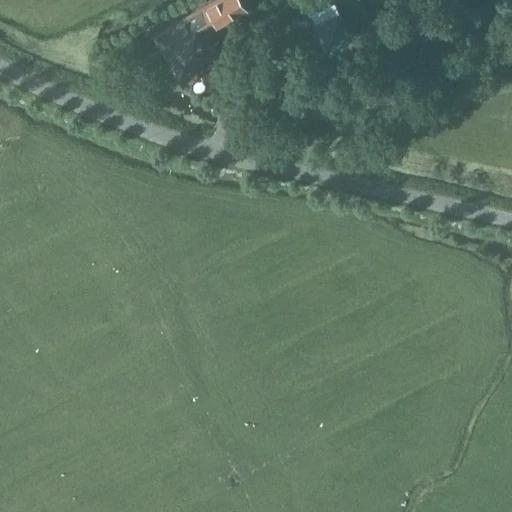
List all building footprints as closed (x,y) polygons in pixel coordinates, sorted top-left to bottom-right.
[(248,11),(240,0),(210,0),(152,34),(183,86),(193,80),(200,76),(197,71),(224,56),(214,40),(219,38),(215,30),(248,11)] [(306,0),(326,42),(351,30),(336,0),(306,0)] [(340,0),(350,21),(369,13),(362,0),(340,0)] [(365,85),(349,91),(358,113),(356,113),(358,117),(407,97),(399,76),(383,82),(376,65),(359,71),(365,85)] [(283,74),(276,110),(285,111),(286,107),(327,115),(333,83),(283,74)]
